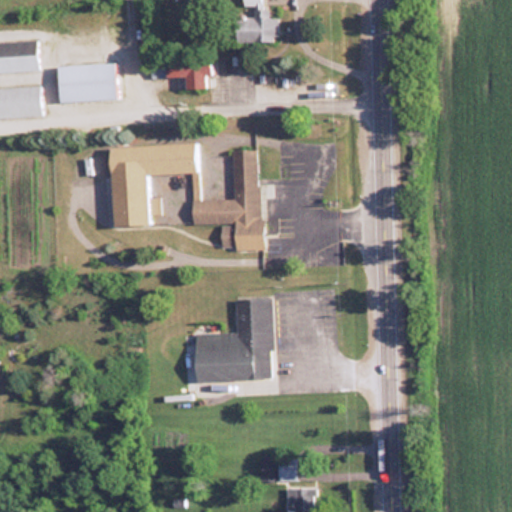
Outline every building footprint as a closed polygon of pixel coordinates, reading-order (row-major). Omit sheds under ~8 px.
[(257,18),(240,18),(240,43),(280,43),(280,19),(272,19),(272,10),(257,10),(257,18)] [(0,74),(41,73),(40,42),(0,43),(0,74)] [(192,90),(211,89),(210,77),(217,77),(216,58),(184,59),(184,60),(152,61),(152,79),(191,78),(192,90)] [(120,64),(62,67),(63,104),(121,101),(120,64)] [(0,120),(44,118),(42,88),(0,89),(0,120)] [(115,148),(117,228),(155,227),(155,218),(163,218),(163,199),(152,199),(152,176),(194,175),(195,225),(223,224),(224,250),(264,249),(261,151),(234,152),(236,200),(202,201),(201,145),(115,148)] [(199,334),(200,382),(276,381),(275,300),(238,300),(239,334),(199,334)] [(261,483),(280,483),(280,459),(261,459),(261,483)] [(315,511),(315,489),(288,489),(288,511),(315,511)]
